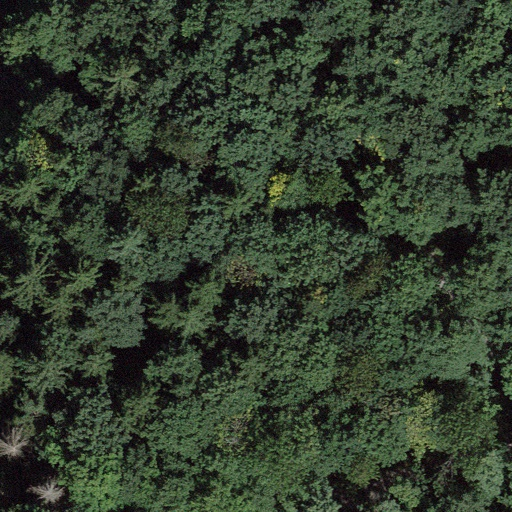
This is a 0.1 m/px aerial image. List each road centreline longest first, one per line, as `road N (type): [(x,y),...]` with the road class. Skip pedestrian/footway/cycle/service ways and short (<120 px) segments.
road 1 (track): [(484,461),(481,396),(448,275),(379,237),(178,189),(0,84)]
road 2 (track): [(511,454),(338,511)]
